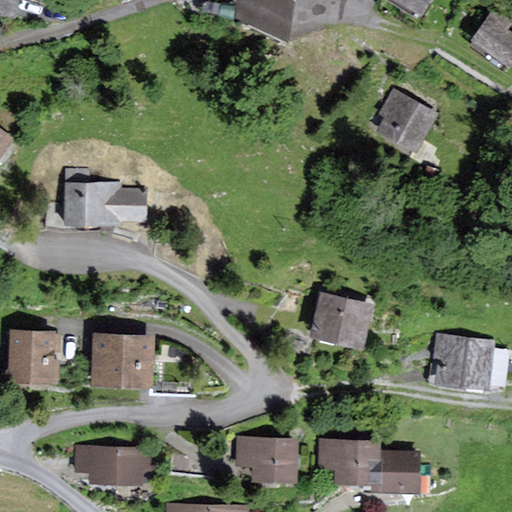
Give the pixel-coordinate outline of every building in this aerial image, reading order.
[(401,0),(421,12),(428,0),(401,0)] [(476,38),(509,62),(511,58),(511,35),(504,30),(510,21),(496,11),(476,38)] [(503,71),(509,62),(476,38),(470,47),(503,71)] [(140,106),(157,108),(161,84),(143,88),(140,106)] [(388,118),(382,129),(416,148),(434,115),(394,92),(385,107),(392,111),(388,118)] [(381,114),(388,118),(392,111),(385,107),(381,114)] [(67,205),(48,201),(45,229),(64,232),(101,231),(111,234),(115,223),(121,223),(121,218),(146,220),(146,190),(120,190),(120,183),(88,183),(88,170),(68,169),(67,205)] [(360,342),(369,306),(324,296),(315,332),(360,342)] [(57,378),(59,336),(15,334),(14,377),(21,377),(41,378),(57,378)] [(150,339),(98,337),(97,381),(148,383),(150,339)] [(437,355),(443,355),(443,359),(440,378),(485,384),(490,348),(490,344),(439,338),(437,355)] [(484,394),(505,391),(510,350),(490,348),(485,384),(440,378),(443,359),(432,363),(429,384),(438,388),(484,394)] [(21,384),(41,385),(41,378),(21,377),(21,384)] [(239,463),(256,463),(256,477),(293,478),(294,441),(239,440),(239,463)] [(375,480),(376,480),(376,452),(377,443),(322,442),(321,466),(339,467),(339,480),(364,480),(375,480)] [(139,481),(139,466),(156,467),(157,450),(77,449),(77,457),(94,458),(94,469),(94,480),(139,481)] [(417,453),(376,452),(376,480),(375,480),(374,488),(416,489),(417,477),(417,453)] [(77,469),(94,469),(94,458),(77,457),(77,469)] [(363,493),(421,494),(422,478),(417,477),(416,489),(374,488),(375,480),(364,480),(363,493)]
